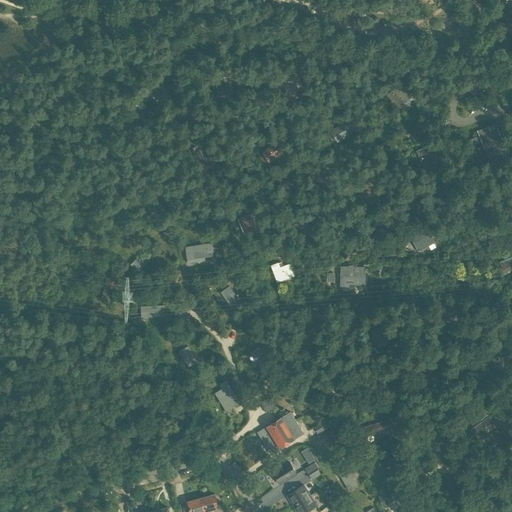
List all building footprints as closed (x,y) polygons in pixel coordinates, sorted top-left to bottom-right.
[(301,85),(284,74),(278,84),(295,95),(301,85)] [(218,96),(233,94),(231,76),(216,78),(216,79),(212,80),(213,86),(216,85),(216,90),(218,90),(218,96)] [(160,103),(171,96),(167,89),(168,88),(166,85),(165,86),(162,81),(150,90),(160,103)] [(407,89),(400,83),(387,96),(401,108),(410,98),(404,92),(407,89)] [(345,122),(330,132),(337,143),(352,132),(345,122)] [(488,127),(477,131),(487,156),(505,149),(497,128),(490,131),(488,127)] [(248,135),(251,138),(257,133),(255,130),(248,135)] [(271,144),(263,150),(270,160),(285,150),(275,135),(268,140),(271,144)] [(429,145),(416,151),(424,168),(436,162),(429,145)] [(208,156),(209,155),(208,152),(207,153),(204,147),(193,152),(201,169),(212,164),(208,156)] [(376,173),(370,177),(374,182),(380,177),(376,173)] [(370,181),(359,189),(370,204),(381,195),(370,181)] [(489,206),(491,200),(474,193),(467,211),(488,219),(492,207),(489,206)] [(251,214),(238,220),(244,235),(261,228),(259,223),(255,224),(251,214)] [(319,220),(295,216),(293,233),(317,236),(319,220)] [(427,228),(410,237),(417,249),(418,249),(419,250),(424,248),(423,246),(433,240),(427,228)] [(211,243),(185,247),(187,263),(205,261),(204,258),(213,256),(211,243)] [(143,252),(130,265),(138,273),(151,259),(143,252)] [(504,275),(511,271),(511,256),(507,259),(508,261),(500,264),(504,275)] [(279,262),(271,265),(273,270),(272,270),(277,283),(295,276),(290,263),(281,267),(279,262)] [(366,267),(354,267),(354,265),(349,265),(349,267),(341,266),(340,288),(349,288),(350,285),(365,286),(366,267)] [(112,279),(107,278),(102,300),(108,302),(112,279)] [(240,301),(229,286),(221,292),(231,307),(240,301)] [(443,301),(439,310),(443,311),(440,317),(456,323),(462,310),(443,301)] [(164,305),(141,307),(141,313),(146,312),(147,317),(160,316),(160,311),(165,310),(164,305)] [(325,331),(321,321),(314,324),(313,322),(306,324),(307,326),(301,328),(305,338),(325,331)] [(382,326),(370,331),(376,346),(388,341),(382,326)] [(264,344),(252,352),(264,372),(267,370),(276,364),(264,344)] [(188,346),(178,351),(184,363),(186,362),(188,367),(197,363),(188,346)] [(498,350),(489,354),(498,368),(509,361),(504,352),(500,353),(498,350)] [(442,372),(437,369),(436,371),(431,368),(426,376),(423,375),(417,385),(431,393),(442,372)] [(337,373),(327,378),(333,389),(343,384),(337,373)] [(226,412),(240,403),(228,385),(214,393),(226,412)] [(266,413),(275,408),(269,397),(260,403),(266,413)] [(479,406),(465,415),(473,426),(486,416),(479,406)] [(271,454),(276,452),(304,434),(290,412),(257,433),(271,454)] [(368,426),(360,429),(363,438),(371,435),(383,431),(385,434),(401,428),(397,416),(368,426)] [(488,417),(470,430),(482,447),(500,434),(488,417)] [(318,434),(333,425),(329,419),(314,428),(318,434)] [(332,447),(341,442),(332,428),(324,434),(332,447)] [(449,431),(430,438),(433,445),(452,438),(449,431)] [(420,444),(414,446),(417,456),(423,454),(420,444)] [(308,447),(301,452),(309,464),(315,459),(308,447)] [(395,450),(377,457),(382,469),(399,463),(395,450)] [(280,485),(297,474),(289,462),(272,473),(280,485)] [(308,474),(318,468),(315,463),(305,469),(308,474)] [(349,492),(358,487),(351,475),(357,471),(353,463),(338,472),(349,492)] [(312,480),(321,474),(318,470),(309,476),(312,480)] [(459,478),(441,485),(445,496),(463,488),(459,478)] [(293,506),(310,495),(304,485),(287,496),(293,506)] [(397,487),(378,496),(384,508),(403,499),(397,487)] [(331,511),(333,511),(343,506),(335,493),(324,500),(331,511)] [(205,511),(213,511),(213,510),(218,508),(215,495),(201,498),(205,511)] [(297,511),(306,511),(317,506),(310,495),(293,506),(297,511)] [(205,511),(201,498),(188,502),(188,504),(182,505),(184,511),(205,511)]
